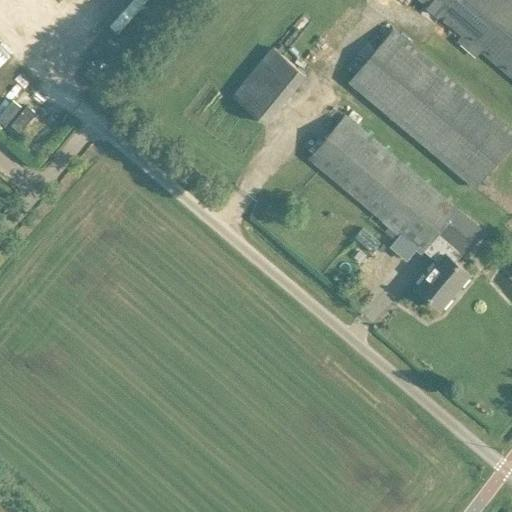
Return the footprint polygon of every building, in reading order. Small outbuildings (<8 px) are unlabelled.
[(511,0),(420,0),(511,76),(511,0)] [(348,81),(476,188),(511,144),(511,128),(392,28),(348,81)] [(306,76),(271,47),(260,60),(295,89),(306,76)] [(18,115),(0,100),(0,99),(17,80),(1,67),(0,68),(0,115),(26,136),(55,101),(39,89),(18,115)] [(438,262),(416,288),(440,309),(469,274),(455,262),(463,253),(465,255),(484,231),(345,116),(309,158),(421,252),(423,250),(438,262)]
